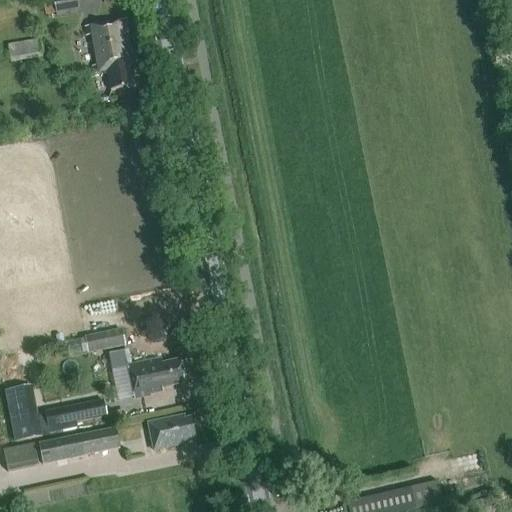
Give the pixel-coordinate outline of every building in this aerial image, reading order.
[(52,0),(56,18),(79,14),(76,0),(52,0)] [(129,64),(135,63),(127,20),(85,28),(86,37),(91,36),(97,66),(92,67),(93,76),(107,73),(111,92),(133,88),(129,64)] [(43,58),(40,40),(7,44),(9,63),(43,58)] [(121,330),(84,338),(87,354),(124,347),(121,330)] [(163,389),(184,385),(179,361),(162,365),(161,360),(129,366),(129,370),(115,368),(119,389),(133,386),(135,400),(151,397),(151,395),(163,392),(163,389)] [(4,392),(14,444),(41,438),(31,387),(4,392)] [(106,418),(103,400),(44,413),(48,433),(76,427),(75,424),(106,418)] [(189,440),(195,439),(191,420),(184,422),(184,417),(148,425),(154,452),(189,444),(189,440)] [(38,444),(42,465),(120,450),(116,429),(38,444)] [(34,445),(2,452),(6,473),(38,467),(34,445)] [(404,511),(443,503),(438,483),(347,503),(348,511),(404,511)]
